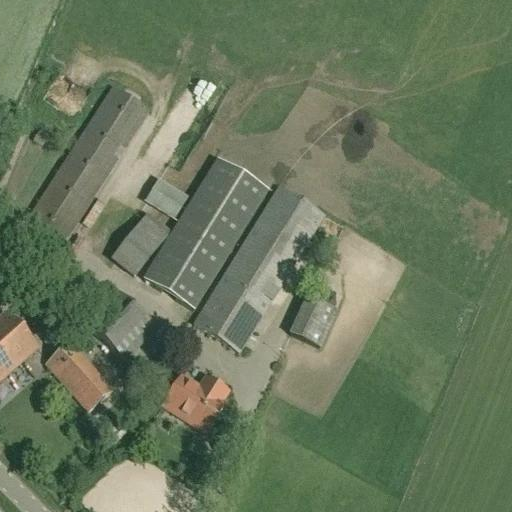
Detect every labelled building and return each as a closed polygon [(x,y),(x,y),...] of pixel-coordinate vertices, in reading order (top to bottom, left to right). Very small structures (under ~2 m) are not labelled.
[(75,114),(90,92),(78,84),(64,107),(75,114)] [(60,250),(148,113),(112,91),(24,227),(60,250)] [(173,160),(189,134),(180,129),(164,155),(173,160)] [(268,193),(216,162),(142,283),(193,315),(268,193)] [(159,189),(147,212),(174,227),(186,204),(159,189)] [(239,355),(324,218),(278,190),(193,327),(239,355)] [(112,262),(133,279),(169,235),(147,218),(112,262)] [(0,276),(25,243),(0,224),(0,276)] [(125,365),(155,331),(111,292),(81,325),(125,365)] [(314,312),(300,350),(323,359),(337,321),(314,312)] [(0,383),(36,350),(4,315),(0,318),(0,383)] [(89,415),(112,394),(69,346),(45,367),(89,415)] [(221,405),(227,396),(205,382),(199,391),(181,380),(162,410),(205,437),(224,407),(221,405)]
